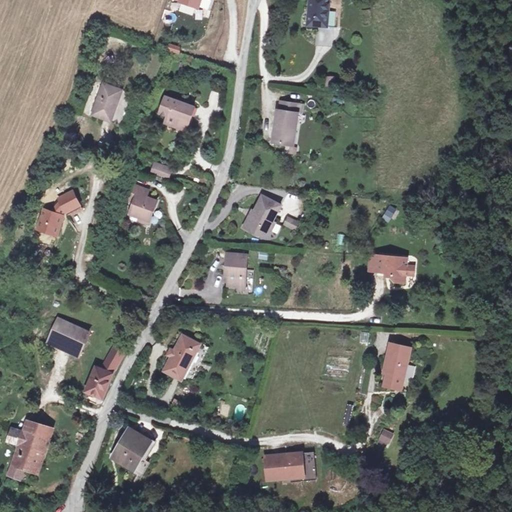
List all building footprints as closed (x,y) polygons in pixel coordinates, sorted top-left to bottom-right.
[(209,0),(198,0),(197,6),(207,9),(210,0),(209,0)] [(341,0),(308,0),(308,28),(342,28),(341,0)] [(93,116),(112,121),(123,90),(104,84),(93,116)] [(183,119),(193,123),(198,107),(169,97),(163,113),(171,115),(169,122),(180,126),(183,119)] [(275,142),(297,145),(303,103),(281,100),(275,142)] [(183,119),(180,126),(190,130),(193,123),(183,119)] [(151,171),(167,177),(171,165),(155,161),(151,171)] [(133,216),(147,220),(155,223),(162,203),(152,200),(147,198),(149,191),(136,186),(131,201),(138,204),(133,216)] [(73,192),(59,199),(60,202),(52,213),(43,210),(40,220),(47,222),(44,232),(57,236),(63,216),(61,216),(65,211),(67,216),(81,208),(73,192)] [(255,233),(262,233),(269,220),(272,221),(281,205),(262,195),(254,211),(249,209),(241,225),(255,233)] [(390,220),(395,208),(388,205),(384,217),(390,220)] [(288,215),(284,224),(296,230),(300,221),(288,215)] [(37,230),(44,232),(47,222),(40,220),(37,230)] [(152,229),(155,223),(147,220),(145,227),(152,229)] [(277,223),(272,221),(269,220),(262,233),(272,232),(277,223)] [(376,255),(369,255),(367,271),(375,272),(376,255)] [(405,258),(376,255),(375,272),(389,273),(389,277),(393,281),(403,282),(404,274),(404,265),(405,258)] [(246,258),(226,257),(225,272),(229,273),(228,288),(245,288),(246,258)] [(412,266),(404,265),(404,274),(411,275),(412,266)] [(58,318),(47,338),(76,355),(88,335),(58,318)] [(162,377),(190,389),(211,341),(182,329),(162,377)] [(361,332),(360,343),(370,343),(371,333),(361,332)] [(384,387),(395,389),(396,383),(403,384),(411,347),(389,342),(383,372),(387,373),(384,387)] [(114,373),(127,355),(113,348),(100,373),(95,372),(85,391),(103,400),(114,373)] [(26,414),(22,426),(50,435),(53,423),(26,414)] [(50,435),(22,426),(21,432),(17,444),(10,468),(23,472),(28,473),(30,467),(39,470),(50,435)] [(389,446),(394,433),(382,428),(377,441),(389,446)] [(6,441),(17,444),(21,432),(10,429),(6,441)] [(114,455),(135,469),(152,443),(132,429),(114,455)] [(315,480),(314,476),(311,453),(262,459),(265,482),(302,477),(303,482),(315,480)] [(19,484),(23,472),(10,468),(6,480),(19,484)]
